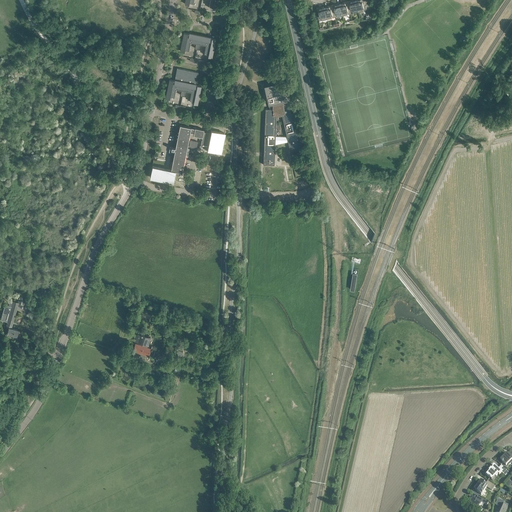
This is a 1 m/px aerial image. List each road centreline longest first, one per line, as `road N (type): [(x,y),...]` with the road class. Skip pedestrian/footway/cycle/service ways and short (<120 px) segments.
road 1 (unclassified): [(0,455),(41,398),(130,187)]
road 2 (unknown): [(52,355),(87,242),(123,181)]
road 3 (unclassified): [(201,125),(226,0)]
road 4 (tertiary): [(421,507),(509,418)]
road 5 (unclassified): [(189,193),(237,198),(312,188)]
